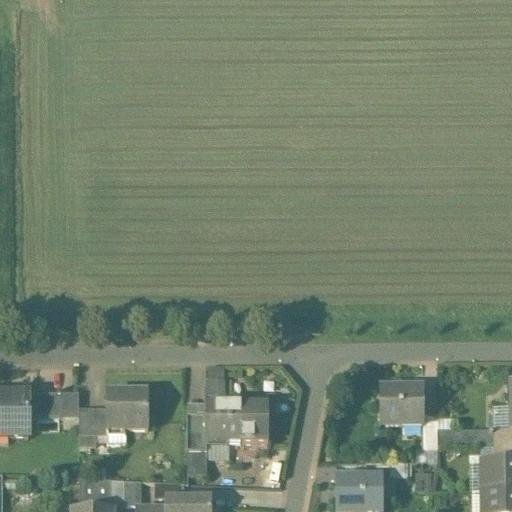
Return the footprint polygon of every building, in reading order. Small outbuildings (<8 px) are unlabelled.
[(206,401),(224,401),(224,369),(206,369),(206,401)] [(422,394),(380,394),(380,431),(422,431),(423,431),(423,422),(422,394)] [(29,399),(0,398),(0,441),(29,442),(29,422),(29,408),(29,399)] [(147,398),(106,399),(106,414),(79,414),(79,422),(79,441),(106,441),(106,435),(124,435),(124,436),(147,436),(147,398)] [(61,399),(40,399),(40,408),(29,408),(29,422),(61,422),(61,399)] [(79,399),(61,399),(61,422),(79,422),(79,414),(79,399)] [(267,410),(205,411),(205,422),(204,426),(205,446),(206,446),(229,446),(229,450),(267,449),(267,410)] [(205,422),(187,422),(187,457),(206,458),(206,446),(205,446),(204,426),(205,422)] [(437,422),(423,422),(423,431),(422,431),(422,456),(437,456),(437,455),(437,453),(437,437),(437,422)] [(511,451),(511,434),(493,435),(493,452),(511,451)] [(493,452),(493,435),(437,437),(437,453),(493,452)] [(511,467),(511,451),(493,452),(493,467),(511,467)] [(206,458),(187,457),(187,480),(206,480),(206,458)] [(511,495),(511,467),(493,467),(487,468),(488,495),(511,495)] [(390,468),(364,469),(365,482),(381,482),(381,484),(390,484),(390,468)] [(415,494),(432,493),(432,475),(415,475),(415,494)] [(365,482),(336,483),(336,511),(381,511),(381,484),(381,482),(365,482)] [(124,487),(80,485),(80,504),(110,504),(109,511),(123,511),(124,511),(124,487)] [(140,487),(124,487),(124,511),(140,511),(140,487)] [(184,489),(154,488),(154,505),(164,505),(164,502),(184,502),(184,489)] [(511,511),(511,495),(488,495),(488,511),(511,511)] [(211,511),(211,502),(184,502),(164,502),(164,505),(164,511),(211,511)]
